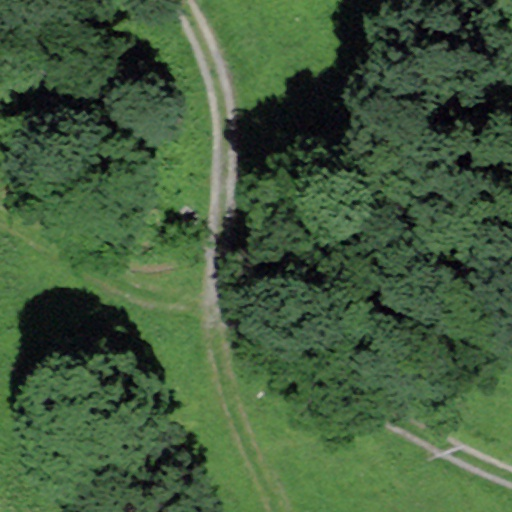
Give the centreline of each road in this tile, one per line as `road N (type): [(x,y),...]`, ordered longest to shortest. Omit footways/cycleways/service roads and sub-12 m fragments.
road 1 (track): [(274,511),(225,382),(217,289),(223,131),(217,83),(178,0)]
road 2 (track): [(219,318),(409,426),(511,473)]
road 3 (track): [(217,289),(157,293),(115,281),(0,215)]
